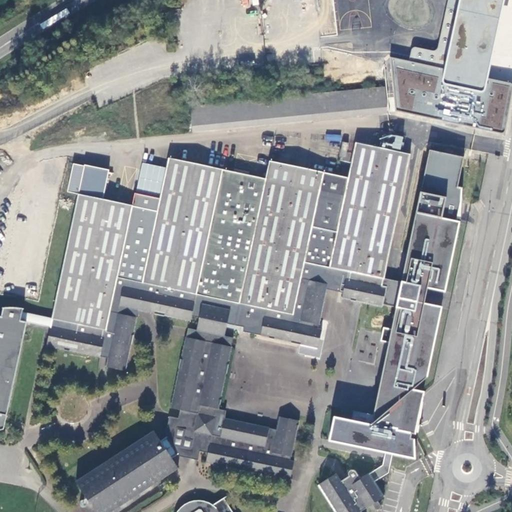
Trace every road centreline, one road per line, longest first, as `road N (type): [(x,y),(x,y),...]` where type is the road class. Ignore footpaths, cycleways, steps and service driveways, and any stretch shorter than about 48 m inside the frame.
road 1 (secondary): [(492,302),(458,448)]
road 2 (secondary): [(479,449),(492,302)]
